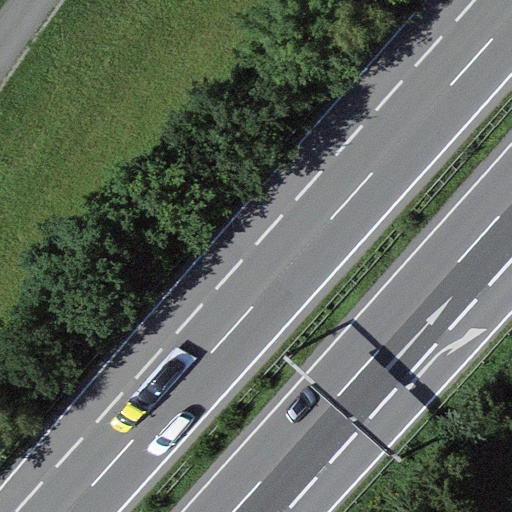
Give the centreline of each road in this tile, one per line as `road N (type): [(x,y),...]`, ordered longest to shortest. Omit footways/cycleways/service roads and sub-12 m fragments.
road 1 (motorway): [(511,23),(76,511)]
road 2 (motorway): [(240,511),(511,209)]
